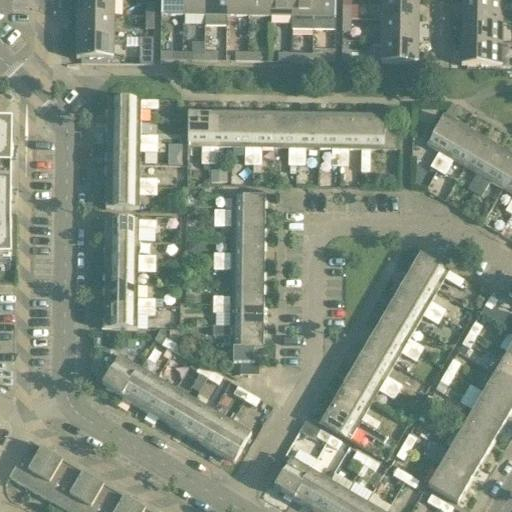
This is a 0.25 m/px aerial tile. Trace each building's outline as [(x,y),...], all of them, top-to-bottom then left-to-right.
[(113,18),(113,0),(76,0),(77,17),(113,18)] [(160,0),(161,18),(183,18),(183,0),(160,0)] [(183,0),(183,18),(205,18),(205,0),(183,0)] [(226,28),(226,19),(226,0),(205,0),(205,18),(205,28),(226,28)] [(226,0),(226,19),(248,19),(248,0),(226,0)] [(248,0),(248,19),(270,19),(269,0),(248,0)] [(291,0),(269,0),(270,19),(291,20),(291,0)] [(291,0),(291,20),(291,31),(313,31),(313,0),(291,0)] [(313,0),(313,31),(335,31),(335,0),(313,0)] [(382,0),(381,22),(418,23),(418,1),(382,0)] [(502,24),(502,2),(462,2),(462,23),(502,24)] [(146,18),(154,18),(154,5),(146,5),(146,18)] [(342,8),(342,21),(350,21),(350,8),(342,8)] [(77,17),(76,39),(113,39),(113,18),(77,17)] [(154,31),(154,18),(146,18),(145,31),(154,31)] [(342,21),(342,34),(350,34),(350,21),(342,21)] [(381,22),(381,44),(418,44),(418,23),(381,22)] [(462,23),(461,45),(502,46),(502,24),(462,23)] [(113,62),(113,39),(76,39),(76,61),(113,62)] [(139,50),(154,50),(154,40),(139,40),(139,50)] [(418,44),(381,44),(381,66),(417,67),(418,44)] [(501,68),(502,46),(461,45),(461,67),(501,68)] [(341,52),(341,65),(350,65),(350,52),(341,52)] [(173,54),(160,54),(160,62),(173,63),(173,54)] [(191,63),(204,63),(204,55),(191,54),(191,63)] [(217,55),(204,55),(204,63),(217,63),(217,55)] [(235,63),(247,64),(247,55),(235,55),(235,63)] [(260,55),(247,55),(247,64),(260,64),(260,55)] [(278,64),(290,64),(291,56),(278,56),(278,64)] [(303,56),(291,56),(290,64),(303,64),(303,56)] [(335,65),(335,57),(322,56),(321,65),(335,65)] [(107,124),(140,124),(141,111),(157,111),(157,103),(141,103),(141,102),(107,101),(107,124)] [(209,166),(210,116),(187,116),(187,149),(202,149),(201,166),(209,166)] [(217,150),(231,150),(232,116),(210,116),(209,166),(217,166),(217,150)] [(252,167),(253,117),(232,116),(231,150),(245,150),(244,167),(252,167)] [(275,151),(275,117),(253,117),(252,167),(260,167),(261,150),(275,151)] [(296,168),(297,117),(275,117),(275,151),(288,151),(288,168),(296,168)] [(318,151),(319,118),(297,117),(296,168),(304,168),(304,151),(318,151)] [(339,168),(340,118),(319,118),(318,151),(332,151),(331,168),(339,168)] [(361,152),(361,118),(340,118),(339,168),(347,168),(348,152),(361,152)] [(396,152),(397,129),(397,125),(384,125),(384,119),(361,118),(361,152),(361,174),(369,174),(369,152),(396,152)] [(437,173),(463,129),(443,118),(426,147),(439,154),(430,169),(437,173)] [(10,215),(11,129),(11,124),(0,123),(0,257),(10,257),(10,258),(11,258),(10,215)] [(140,138),(140,129),(140,124),(107,124),(106,146),(157,146),(157,138),(140,138)] [(453,162),(464,169),(481,140),(463,129),(437,173),(444,177),(453,162)] [(500,151),(481,140),(464,169),(476,176),(468,191),(475,195),(500,151)] [(106,146),(106,167),(140,168),(140,154),(157,154),(157,146),(106,146)] [(511,173),(511,158),(500,151),(475,195),(481,199),(490,184),(502,191),(511,173)] [(106,167),(106,189),(156,189),(156,182),(139,181),(140,168),(106,167)] [(511,201),(505,213),(511,217),(511,216),(511,173),(502,191),(511,197),(511,201)] [(211,174),(211,184),(226,184),(226,174),(211,174)] [(156,197),(156,189),(106,189),(105,211),(139,212),(139,197),(156,197)] [(214,213),(214,221),(265,221),(265,199),(231,198),(231,213),(214,213)] [(105,221),(105,244),(138,244),(139,232),(155,232),(155,223),(139,223),(139,222),(105,221)] [(264,243),(265,221),(214,221),(214,229),(231,229),(231,242),(264,243)] [(214,256),(213,264),(264,264),(264,243),(231,242),(230,256),(214,256)] [(105,244),(104,265),(155,266),(155,258),(138,258),(138,244),(105,244)] [(420,256),(409,275),(438,292),(444,281),(459,289),(463,282),(449,274),(449,273),(420,256)] [(264,286),(264,264),(213,264),(213,272),(230,272),(230,286),(264,286)] [(155,274),(155,266),(104,265),(104,287),(138,288),(138,274),(155,274)] [(431,304),(438,292),(409,275),(398,294),(441,320),(445,313),(431,304)] [(213,299),(213,307),(263,308),(264,286),(230,286),(230,299),(213,299)] [(104,287),(104,309),(154,310),(154,302),(137,301),(138,288),(104,287)] [(398,294),(387,313),(416,330),(423,318),(437,327),(441,320),(398,294)] [(490,298),(484,310),(491,314),(497,303),(490,298)] [(263,329),(263,308),(213,307),(213,315),(230,315),(229,329),(263,329)] [(154,317),(154,310),(104,309),(103,331),(137,332),(137,317),(154,317)] [(387,313),(376,332),(419,357),(423,350),(409,342),(416,330),(387,313)] [(468,336),(475,340),(482,329),(475,325),(468,336)] [(263,329),(229,329),(213,329),(212,337),(229,337),(229,366),(239,366),(258,367),(259,352),(263,352),(263,329)] [(376,332),(365,350),(394,367),(401,355),(415,364),(419,357),(376,332)] [(475,340),(468,336),(462,347),(469,351),(475,340)] [(173,354),(177,347),(166,341),(162,348),(173,354)] [(188,353),(177,347),(173,354),(183,360),(188,353)] [(365,350),(354,369),(397,394),(401,388),(387,379),(394,367),(365,350)] [(121,399),(138,370),(112,355),(105,366),(112,370),(102,388),(121,399)] [(511,361),(505,357),(494,376),(511,386),(511,361)] [(446,373),(453,377),(460,366),(453,362),(446,373)] [(258,378),(258,367),(239,366),(239,377),(258,378)] [(196,374),(207,381),(211,374),(200,367),(196,374)] [(354,369),(343,388),(372,405),(379,393),(393,401),(397,394),(354,369)] [(121,399),(140,410),(157,381),(138,370),(121,399)] [(453,377),(446,373),(440,384),(447,388),(453,377)] [(222,380),(211,374),(207,381),(218,387),(222,380)] [(511,411),(511,386),(494,376),(483,395),(511,411)] [(140,410),(158,421),(175,392),(157,381),(140,410)] [(343,388),(332,406),(375,432),(379,425),(365,416),(372,405),(343,388)] [(233,396),(244,402),(248,395),(237,389),(233,396)] [(158,421),(177,432),(194,403),(175,392),(158,421)] [(259,402),(248,395),(244,402),(255,409),(259,402)] [(511,411),(483,395),(472,413),(501,430),(511,411)] [(428,399),(422,409),(429,414),(435,403),(428,399)] [(177,432),(195,443),(212,414),(194,403),(177,432)] [(357,430),(371,439),(383,446),(387,439),(375,432),(332,406),(320,426),(349,443),(357,430)] [(429,414),(422,409),(415,420),(422,424),(429,414)] [(472,413),(461,432),(490,449),(501,430),(472,413)] [(195,443),(214,454),(231,425),(212,414),(195,443)] [(251,436),(231,425),(214,454),(234,465),(251,436)] [(326,445),(330,438),(319,432),(315,439),(326,445)] [(479,468),(490,449),(461,432),(450,451),(479,468)] [(402,448),(409,452),(416,441),(409,437),(402,448)] [(341,445),(330,438),(326,445),(337,452),(341,445)] [(29,445),(9,480),(31,493),(52,457),(29,444),(29,445)] [(409,452),(402,448),(396,459),(403,463),(409,452)] [(450,451),(439,469),(468,486),(479,468),(450,451)] [(353,461),(363,467),(367,460),(357,454),(353,461)] [(31,493),(51,505),(72,469),(52,457),(31,493)] [(378,467),(367,460),(363,467),(374,474),(378,467)] [(293,502),(310,473),(290,461),(274,490),(293,502)] [(72,469),(51,505),(62,511),(75,511),(93,481),(72,469)] [(468,486),(439,469),(428,489),(457,506),(468,486)] [(393,478),(403,484),(408,477),(397,471),(393,478)] [(293,502),(310,511),(312,511),(329,484),(310,473),(293,502)] [(419,483),(408,477),(403,484),(414,491),(419,483)] [(75,511),(102,511),(114,493),(93,481),(75,511)] [(312,511),(337,511),(347,494),(329,484),(312,511)] [(114,493),(102,511),(130,511),(135,505),(114,493)] [(337,511),(362,511),(366,505),(347,494),(337,511)] [(427,504),(438,511),(442,504),(431,497),(427,504)]
